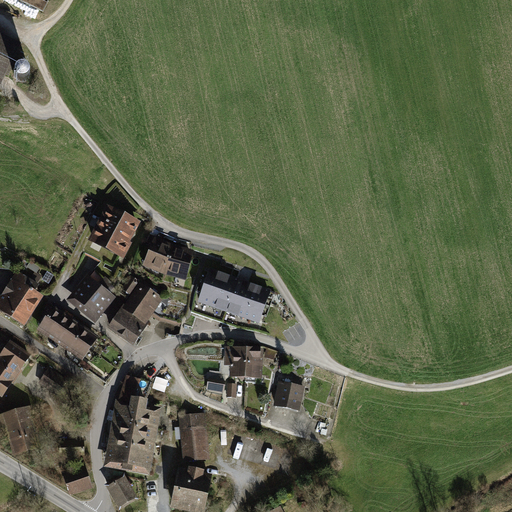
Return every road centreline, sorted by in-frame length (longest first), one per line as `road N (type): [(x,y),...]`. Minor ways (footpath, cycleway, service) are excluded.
road 1 (track): [(330,366),(272,269),(247,246),(155,219),(67,117),(27,29),(0,15)]
road 2 (track): [(511,371),(426,390),(330,366)]
